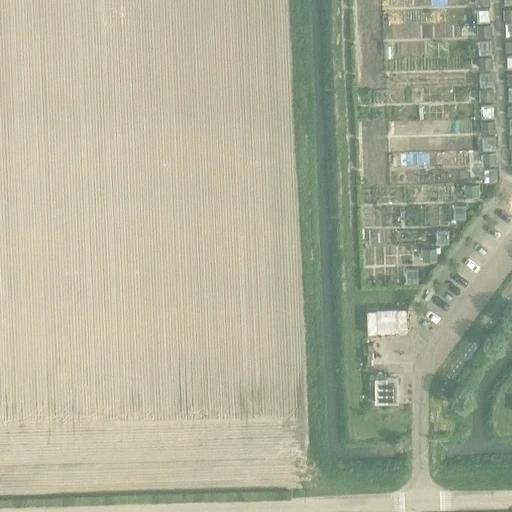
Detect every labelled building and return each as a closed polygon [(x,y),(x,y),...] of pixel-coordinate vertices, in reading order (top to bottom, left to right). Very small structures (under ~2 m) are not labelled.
[(491,36),(490,26),(479,27),(479,37),(491,36)] [(492,69),(492,59),(480,59),(480,69),(492,69)] [(494,100),(493,91),(481,91),(482,101),(494,100)] [(495,133),(495,123),(483,123),(483,133),(495,133)] [(497,164),(496,155),(484,155),(485,165),(497,164)] [(486,197),(485,187),(473,187),(474,197),(486,197)] [(436,252),(424,252),(424,262),(436,262),(436,252)] [(399,403),(398,378),(375,379),(376,403),(399,403)]
